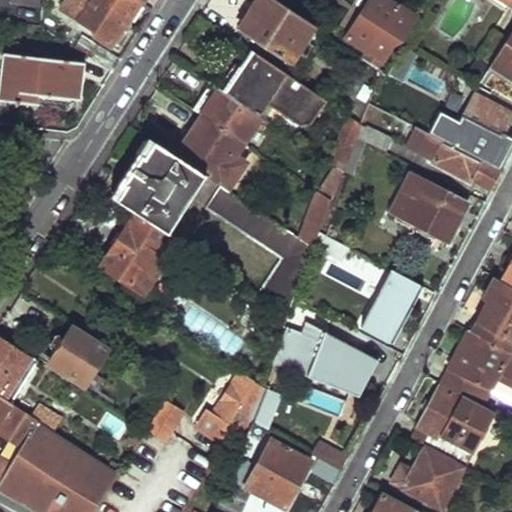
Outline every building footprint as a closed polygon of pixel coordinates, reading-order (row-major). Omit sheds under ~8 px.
[(143,2),(139,0),(65,0),(61,6),(93,28),(91,31),(114,46),(143,2)] [(252,16),(242,30),(292,63),(306,41),(309,42),(317,29),(274,0),(254,0),(246,12),(252,16)] [(410,15),(396,6),(394,9),(381,0),(372,0),(347,38),(368,52),(363,60),(378,70),(393,46),(399,45),(412,24),(410,15)] [(420,0),(414,10),(423,17),(434,0),(420,0)] [(510,7),(499,0),(485,0),(506,13),(510,7)] [(491,64),(488,69),(511,84),(511,31),(507,40),(491,64)] [(494,32),(479,57),(491,64),(507,40),(494,32)] [(78,37),(73,46),(113,71),(121,58),(91,39),(78,37)] [(256,52),(228,93),(265,118),(272,122),(278,126),(283,118),(303,132),(305,126),(317,123),(330,102),(256,52)] [(7,53),(2,100),(67,108),(68,97),(79,99),(83,61),(7,53)] [(404,72),(391,66),(386,74),(400,82),(404,72)] [(265,118),(228,93),(220,87),(204,113),(244,140),(250,144),(260,128),(265,118)] [(438,113),(426,135),(498,173),(511,149),(497,142),(511,114),(511,113),(474,94),(458,124),(438,113)] [(204,113),(177,155),(204,172),(217,181),(225,186),(243,159),(235,154),(244,140),(204,113)] [(352,116),(333,164),(338,167),(342,171),(361,122),(352,116)] [(265,118),(260,128),(267,132),(272,122),(265,118)] [(361,122),(342,171),(345,172),(363,123),(361,122)] [(394,139),(370,127),(363,141),(387,152),(394,139)] [(416,129),(409,142),(438,157),(434,165),(471,183),(472,180),(491,191),(501,174),(498,173),(426,135),(416,129)] [(154,139),(116,199),(137,213),(169,234),(204,172),(177,155),(154,139)] [(345,172),(342,171),(338,167),(323,192),(334,199),(345,172)] [(407,174),(389,212),(447,241),(466,205),(407,174)] [(255,289),(290,312),(315,248),(316,246),(299,235),(225,186),(217,181),(203,207),(276,256),(255,289)] [(299,235),(316,246),(322,233),(334,199),(323,192),(318,188),(299,235)] [(137,213),(103,265),(145,294),(180,241),(169,234),(137,213)] [(350,248),(322,233),(316,246),(315,248),(343,263),(350,248)] [(511,256),(501,277),(511,283),(511,256)] [(391,271),(362,326),(390,343),(421,286),(391,271)] [(511,291),(493,281),(483,299),(488,301),(477,320),(473,318),(467,329),(507,351),(511,341),(511,291)] [(286,326),(270,363),(357,396),(376,359),(305,321),(299,332),(286,326)] [(73,325),(50,364),(84,387),(109,348),(73,325)] [(511,353),(507,351),(467,329),(446,369),(447,370),(439,384),(460,396),(480,407),(490,390),(495,379),(511,387),(511,353)] [(21,394),(40,363),(0,336),(0,396),(53,431),(60,419),(21,394)] [(241,372),(214,414),(233,426),(238,430),(250,411),(240,404),(255,380),(241,372)] [(511,387),(495,379),(490,390),(511,401),(511,387)] [(278,393),(264,387),(250,422),(263,427),(278,393)] [(493,414),(480,407),(460,396),(458,398),(438,387),(411,438),(465,467),(493,414)] [(53,431),(0,396),(0,429),(25,445),(12,467),(0,461),(0,488),(42,511),(94,511),(119,473),(109,466),(53,431)] [(177,406),(165,399),(147,429),(163,439),(178,415),(177,406)] [(214,414),(207,410),(198,424),(200,428),(223,442),(233,426),(214,414)] [(97,427),(119,439),(127,423),(105,412),(97,427)] [(145,432),(137,426),(128,440),(136,445),(145,432)] [(236,457),(213,511),(241,511),(251,490),(285,509),(310,462),(269,440),(256,465),(236,457)] [(311,454),(317,458),(340,471),(347,458),(317,442),(311,454)] [(401,465),(390,483),(438,510),(460,468),(423,449),(411,470),(401,465)] [(317,458),(311,470),(333,483),(340,471),(317,458)] [(111,462),(109,466),(119,473),(121,468),(111,462)] [(411,511),(381,494),(371,511),(411,511)]
